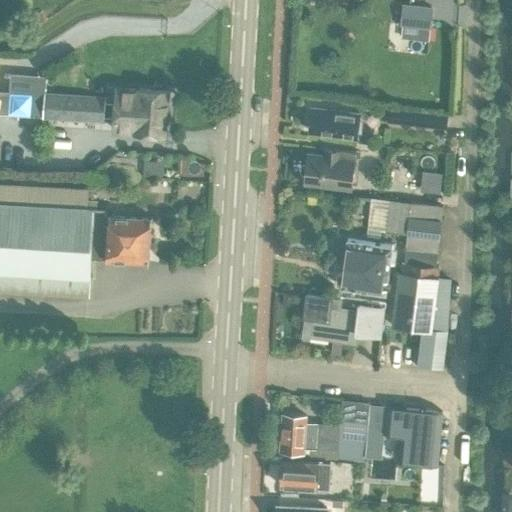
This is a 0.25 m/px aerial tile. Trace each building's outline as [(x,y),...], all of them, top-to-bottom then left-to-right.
[(433,7),(402,3),(400,24),(402,24),(431,28),(433,7)] [(0,112),(8,114),(8,116),(32,117),(32,115),(43,116),(103,120),(104,114),(116,115),(117,101),(105,100),(105,98),(45,93),(46,76),(13,73),(10,73),(8,90),(8,92),(0,91),(0,112)] [(136,130),(136,131),(164,133),(167,91),(139,89),(139,90),(118,88),(117,101),(116,115),(115,128),(136,130)] [(389,107),(388,121),(445,127),(446,114),(389,107)] [(331,108),(331,110),(310,108),(308,130),(356,134),(358,111),(331,108)] [(326,148),(325,154),(305,152),(302,183),(351,188),(355,151),(326,148)] [(107,214),(107,207),(98,207),(99,200),(88,200),(89,190),(0,184),(0,291),(90,296),(92,257),(149,260),(152,217),(107,214)] [(348,196),(347,212),(357,213),(355,227),(383,231),(386,201),(348,196)] [(390,201),(386,231),(406,234),(403,262),(435,265),(442,208),(390,201)] [(347,237),(344,262),(355,263),(356,267),(389,268),(392,243),(347,237)] [(386,292),(389,268),(356,267),(355,263),(344,262),(341,286),(386,292)] [(399,270),(393,320),(392,324),(420,328),(445,331),(446,332),(451,279),(436,276),(399,270)] [(305,294),(302,318),(311,319),(310,335),(356,340),(357,331),(379,333),(382,307),(356,304),(339,302),(340,299),(305,294)] [(442,368),(445,331),(420,328),(415,365),(442,368)] [(333,341),(331,352),(340,353),(341,342),(333,341)] [(337,450),(336,459),(363,462),(367,423),(370,401),(343,397),(340,420),(337,450)] [(387,405),(384,433),(399,435),(397,460),(438,464),(443,410),(387,405)] [(282,413),(279,451),(299,452),(299,457),(336,460),(336,459),(337,450),(315,449),(317,422),(305,422),(306,415),(282,413)] [(328,487),(329,463),(281,460),(281,470),(278,472),(277,479),(280,482),(280,485),(300,486),(303,488),(309,489),(313,486),(328,487)]
